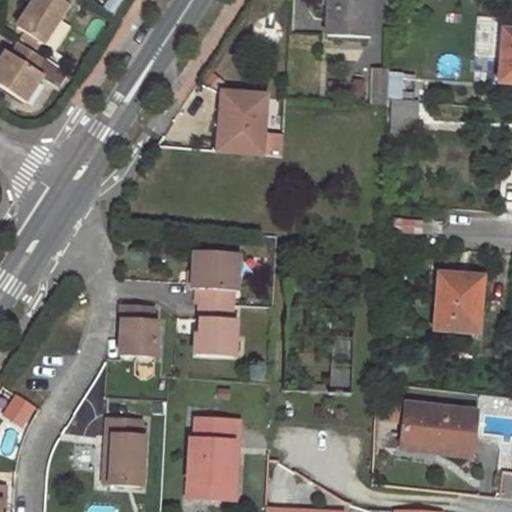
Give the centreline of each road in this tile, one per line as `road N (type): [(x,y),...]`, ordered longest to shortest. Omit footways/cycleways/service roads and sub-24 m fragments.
road 1 (residential): [(30,511),(33,460),(95,344),(102,314),(100,262),(49,218)]
road 2 (unclassified): [(65,193),(191,0)]
road 3 (residential): [(473,511),(351,490)]
